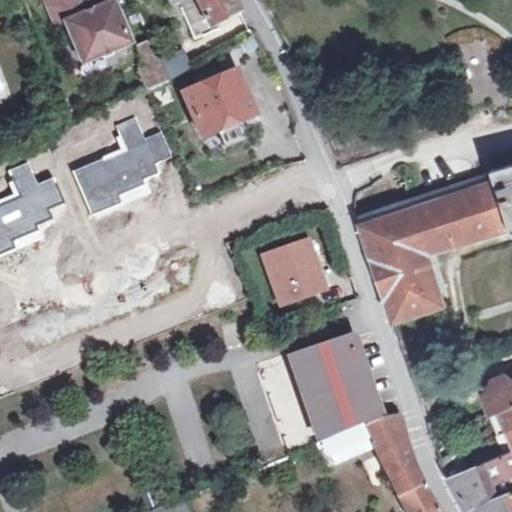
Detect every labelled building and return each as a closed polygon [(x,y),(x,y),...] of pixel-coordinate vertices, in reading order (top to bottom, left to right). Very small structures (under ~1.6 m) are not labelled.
[(60,9),(79,1),(78,0),(45,0),(54,21),(64,17),(60,9)] [(96,60),(101,62),(112,58),(114,53),(131,45),(111,0),(95,0),(93,1),(97,10),(65,24),(83,66),(96,60)] [(239,11),(233,0),(175,0),(176,0),(195,0),(208,26),(239,11)] [(60,9),(64,17),(83,9),(79,1),(60,9)] [(142,20),(137,7),(127,11),(134,24),(142,20)] [(160,61),(159,58),(151,41),(131,49),(148,91),(156,87),(147,67),(160,61)] [(183,51),(159,58),(160,61),(147,67),(156,87),(169,81),(189,70),(183,51)] [(234,71),(182,93),(201,137),(254,114),(234,71)] [(511,80),(486,90),(490,99),(511,90),(511,80)] [(100,130),(132,209),(180,190),(148,110),(100,130)] [(376,157),(359,111),(315,125),(334,171),(342,168),(376,157)] [(310,198),(326,191),(312,159),(306,161),(297,164),(310,198)] [(511,164),(490,171),(493,182),(359,225),(392,321),(442,305),(427,254),(506,228),(508,235),(511,234),(511,164)] [(354,215),(359,225),(493,182),(490,171),(354,215)] [(312,275),(320,273),(308,239),(263,255),(281,303),(318,290),(312,275)] [(115,247),(104,250),(137,335),(146,331),(115,247)] [(326,288),(320,273),(312,275),(318,290),(326,288)] [(318,436),(379,416),(352,341),(291,361),(318,436)] [(511,381),(502,375),(489,380),(487,392),(481,394),(489,414),(498,410),(511,440),(511,381)] [(369,421),(377,441),(382,452),(411,511),(440,511),(431,494),(418,470),(413,457),(411,452),(399,414),(379,416),(369,421)] [(369,421),(349,430),(358,449),(377,441),(369,421)] [(358,449),(349,430),(317,444),(326,464),(358,449)] [(506,451),(482,461),(500,496),(511,490),(511,450),(507,453),(506,451)] [(511,511),(511,490),(500,496),(482,461),(465,468),(458,453),(441,459),(447,476),(466,511),(511,511)] [(191,511),(186,498),(166,506),(150,511),(191,511)]
